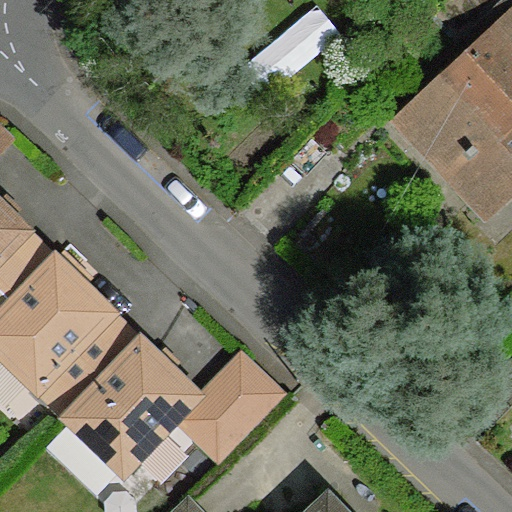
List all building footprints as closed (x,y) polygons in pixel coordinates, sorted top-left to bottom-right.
[(293,75),(341,21),(316,0),(307,0),(264,50),(293,75)] [(511,18),(401,122),(489,215),(511,192),(511,18)] [(0,149),(11,138),(0,127),(0,149)] [(0,260),(28,232),(0,204),(0,260)] [(0,277),(36,240),(28,232),(0,260),(0,277)] [(0,284),(17,301),(58,260),(36,240),(0,277),(0,284)] [(58,260),(17,301),(0,318),(0,353),(61,412),(135,335),(58,260)] [(0,318),(17,301),(0,284),(0,318)] [(143,343),(135,335),(61,412),(70,419),(143,343)] [(199,396),(143,343),(70,419),(126,473),(199,396)] [(285,397),(246,359),(205,403),(211,408),(189,430),(223,462),(285,397)] [(511,368),(501,380),(511,391),(511,368)]
